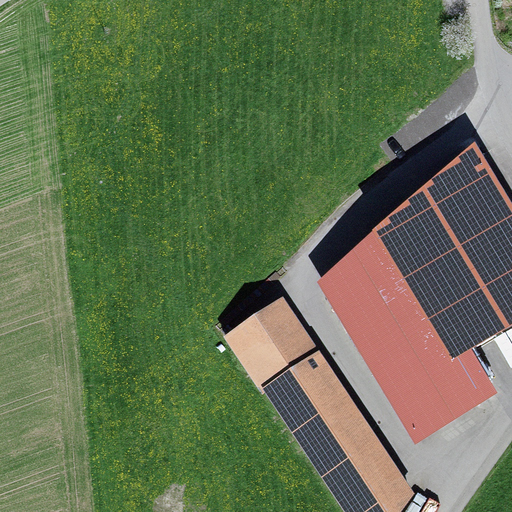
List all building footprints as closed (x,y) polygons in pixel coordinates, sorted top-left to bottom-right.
[(511,212),(474,149),(374,240),(451,371),(473,358),(511,333),(511,212)] [(498,402),(473,358),(451,371),(374,240),(316,288),(414,451),(498,402)] [(286,270),(290,274),(300,266),(295,261),(286,270)] [(229,323),(283,276),(279,271),(224,317),(229,323)] [(250,323),(223,341),(263,399),(265,399),(341,511),(404,511),(414,498),(282,301),(280,303),(278,300),(248,320),(250,323)]
